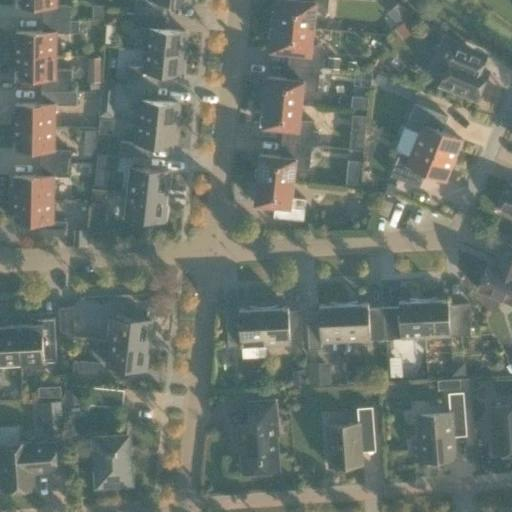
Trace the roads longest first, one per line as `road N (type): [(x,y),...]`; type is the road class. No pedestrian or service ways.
road 1 (residential): [(212,253),(453,239),(511,96)]
road 2 (residential): [(184,511),(212,253)]
road 3 (residential): [(212,253),(237,0)]
road 4 (residential): [(0,260),(212,253)]
